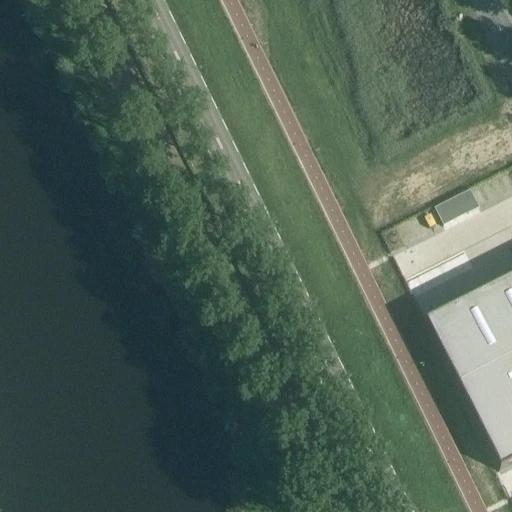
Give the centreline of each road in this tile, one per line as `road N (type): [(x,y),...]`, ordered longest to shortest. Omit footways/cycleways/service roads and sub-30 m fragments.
road 1 (secondary): [(150,0),(396,511)]
road 2 (unclassified): [(335,511),(91,0)]
